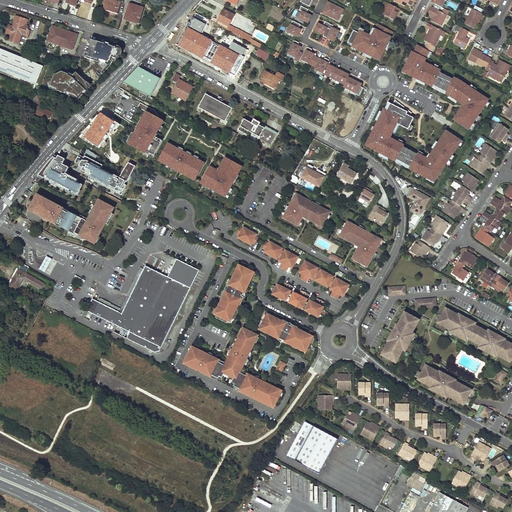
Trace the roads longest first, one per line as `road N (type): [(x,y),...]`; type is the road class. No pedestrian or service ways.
road 1 (residential): [(348,149),(149,44)]
road 2 (secondary): [(0,212),(136,56)]
road 3 (residential): [(357,311),(394,250),(400,204),(384,172),(348,149)]
road 4 (residential): [(326,332),(268,304),(260,293),(262,267),(186,222)]
road 5 (residential): [(511,444),(372,366)]
road 6 (residential): [(119,36),(3,0)]
